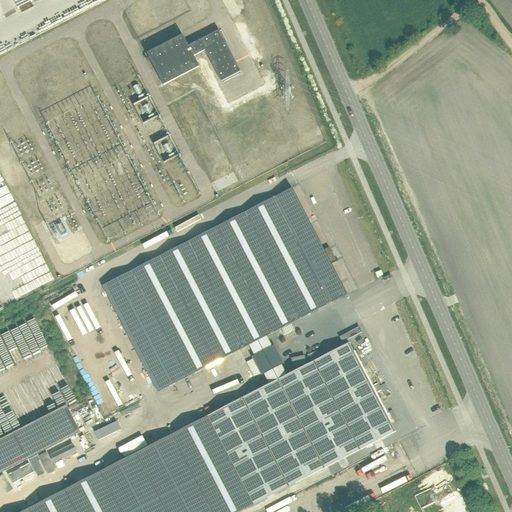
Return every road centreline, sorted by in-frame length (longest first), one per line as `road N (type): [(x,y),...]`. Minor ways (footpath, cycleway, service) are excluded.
road 1 (tertiary): [(511,478),(307,0)]
road 2 (track): [(346,92),(482,0)]
